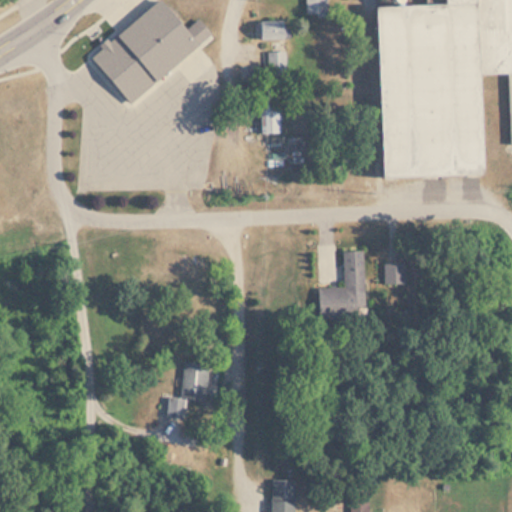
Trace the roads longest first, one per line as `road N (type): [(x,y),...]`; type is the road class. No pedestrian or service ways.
road 1 (residential): [(511,215),(494,206),(93,212),(66,197),(60,184),(55,75),(38,27)]
road 2 (track): [(90,396),(111,420),(189,445),(213,440),(241,412)]
